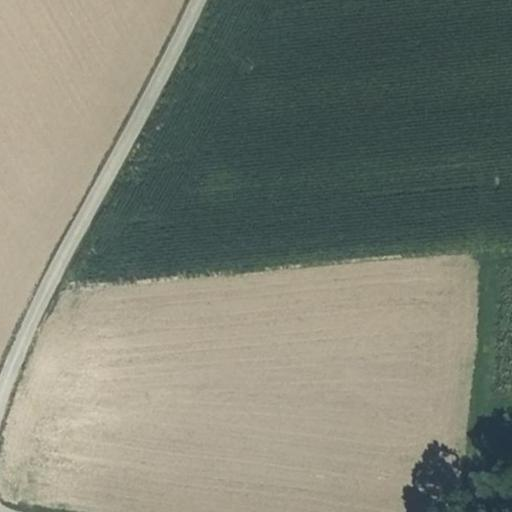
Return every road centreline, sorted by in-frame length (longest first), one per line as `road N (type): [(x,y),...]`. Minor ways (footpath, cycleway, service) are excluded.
road 1 (track): [(0,392),(202,0)]
road 2 (track): [(467,511),(485,248)]
